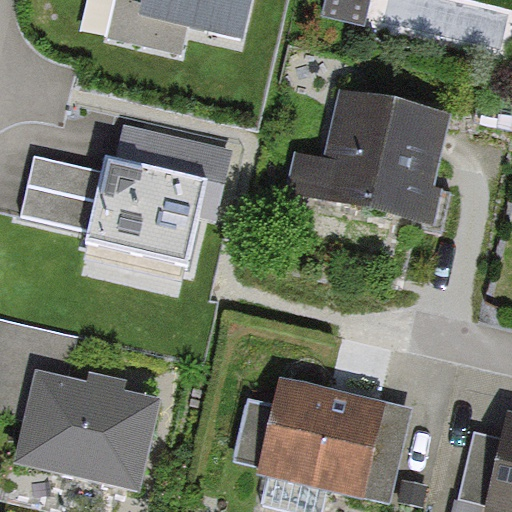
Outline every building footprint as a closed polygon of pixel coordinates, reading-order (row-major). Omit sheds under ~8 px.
[(252,0),(146,0),(143,13),(245,36),(252,0)] [(331,0),(331,14),(375,15),(375,0),(331,0)] [(327,90),(304,198),(449,229),(472,120),(327,90)] [(209,183),(110,162),(95,235),(193,256),(209,183)] [(77,378),(84,327),(0,315),(0,415),(32,420),(39,373),(77,378)] [(158,405),(43,379),(25,461),(140,487),(158,405)] [(300,389),(278,482),(387,507),(408,414),(300,389)] [(511,511),(511,468),(503,511),(511,511)] [(266,481),(260,503),(291,511),(327,511),(331,500),(266,481)]
